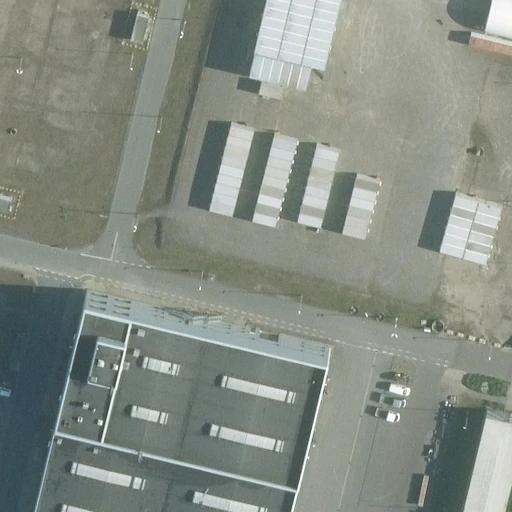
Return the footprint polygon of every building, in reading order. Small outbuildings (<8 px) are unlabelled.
[(511,0),(491,0),(485,31),(511,37),(511,0)] [(143,42),(149,16),(138,13),(131,39),(143,42)] [(378,241),(399,135),(336,123),(315,229),(378,241)] [(0,208),(9,211),(12,199),(0,195),(0,208)] [(511,260),(491,256),(486,281),(511,286),(511,282),(511,260)] [(88,292),(34,511),(288,511),(328,350),(88,292)] [(462,511),(504,511),(511,481),(511,416),(487,410),(462,511)]
